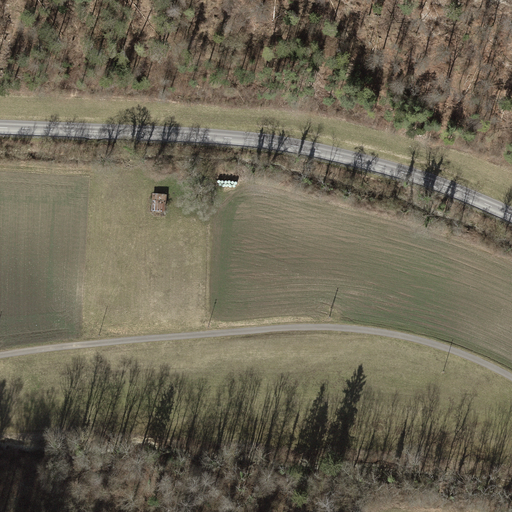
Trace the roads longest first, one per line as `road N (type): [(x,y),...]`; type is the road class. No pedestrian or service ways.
road 1 (tertiary): [(511,215),(404,173),(288,144),(0,127)]
road 2 (track): [(0,356),(345,327),(422,340),(511,377)]
